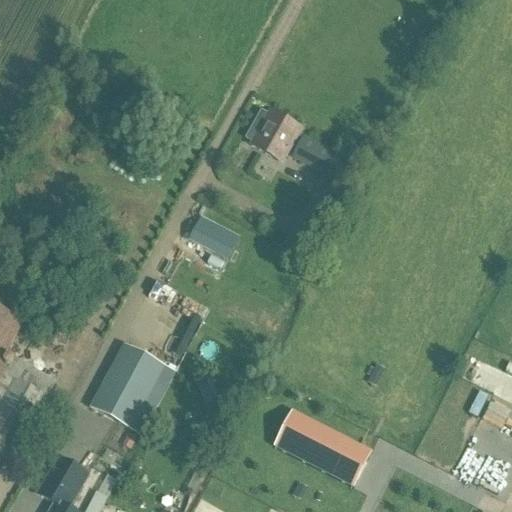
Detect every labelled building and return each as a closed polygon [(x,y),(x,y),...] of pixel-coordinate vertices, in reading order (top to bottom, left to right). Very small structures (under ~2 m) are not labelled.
[(270,116),(251,150),(282,167),(301,134),(270,116)] [(304,140),(292,161),(335,185),(347,164),(304,140)] [(220,262),(231,237),(191,218),(179,244),(220,262)] [(0,275),(0,460),(13,467),(59,386),(16,362),(8,377),(0,372),(0,370),(41,299),(0,275)] [(148,280),(122,341),(147,352),(149,346),(176,357),(203,295),(178,285),(175,291),(148,280)] [(130,433),(164,371),(123,349),(90,411),(130,433)] [(211,383),(198,389),(206,405),(219,399),(211,383)] [(291,415),(273,451),(353,491),(371,455),(291,415)] [(55,508),(52,511),(67,511),(86,479),(58,463),(38,498),(55,508)] [(99,498),(92,511),(102,511),(108,502),(99,498)]
